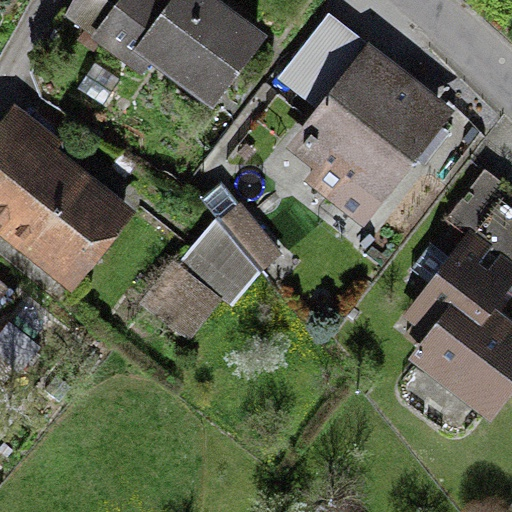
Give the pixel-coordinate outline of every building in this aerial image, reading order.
[(69,0),(56,18),(132,72),(140,61),(205,109),(260,33),(213,0),(69,0)] [(444,111),(357,45),(279,147),(366,213),(444,111)] [(10,112),(0,125),(0,242),(65,294),(132,209),(10,112)] [(139,302),(194,337),(221,295),(233,304),(263,267),(282,250),(242,200),(236,202),(221,180),(202,196),(217,215),(181,256),(171,253),(139,302)] [(511,274),(511,245),(472,216),(416,293),(432,304),(406,339),(489,401),(511,369),(511,300),(500,291),(511,274)] [(0,300),(9,289),(0,282),(0,300)]
